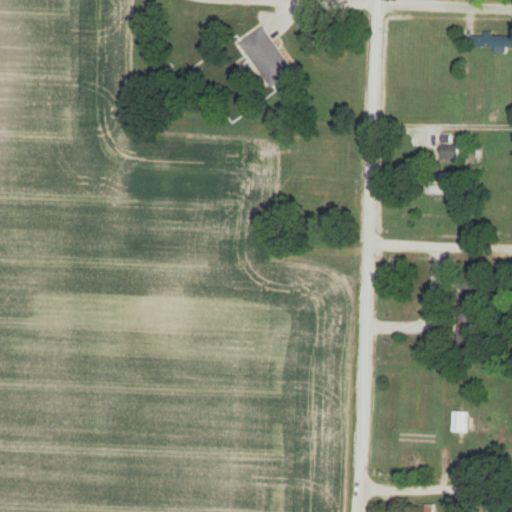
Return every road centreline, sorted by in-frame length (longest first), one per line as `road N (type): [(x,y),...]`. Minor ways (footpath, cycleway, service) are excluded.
road 1 (residential): [(357,511),(373,0)]
road 2 (residential): [(511,9),(325,0)]
road 3 (residential): [(511,490),(358,491)]
road 4 (residential): [(511,251),(368,247)]
